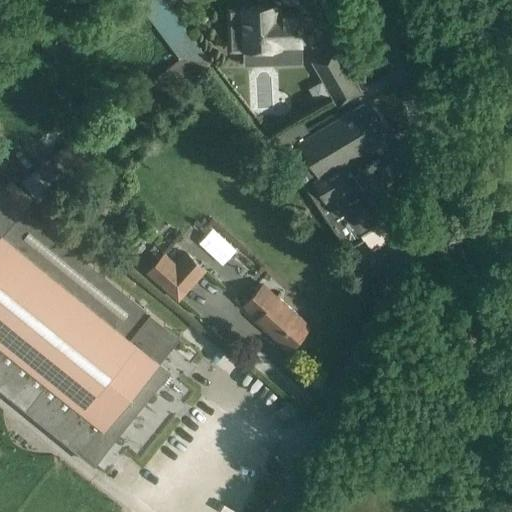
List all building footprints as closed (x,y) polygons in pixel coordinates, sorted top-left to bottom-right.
[(267,16),(266,7),(242,8),(244,49),(264,48),(264,46),(301,45),(299,15),(267,16)] [(325,83),(348,70),(336,48),(313,62),(325,83)] [(35,170),(20,181),(38,203),(212,62),(178,60),(135,95),(132,91),(129,94),(35,170)] [(361,93),(348,70),(325,83),(338,106),(361,93)] [(336,120),(295,144),(315,177),(306,182),(316,199),(335,231),(343,243),(344,243),(355,236),(358,235),(408,205),(404,198),(381,159),(391,153),(383,140),(386,128),(374,107),(372,107),(363,105),(353,110),(336,120)] [(109,187),(100,179),(92,188),(101,196),(109,187)] [(104,452),(170,371),(158,362),(179,337),(23,209),(2,234),(0,231),(0,387),(69,444),(79,431),(104,452)] [(222,262),(237,246),(212,224),(198,240),(222,262)] [(207,269),(187,251),(176,263),(164,252),(146,272),(178,301),(207,269)] [(310,326),(263,285),(244,306),(257,318),(254,321),(288,351),(310,326)] [(496,437),(484,415),(466,425),(479,447),(496,437)]
